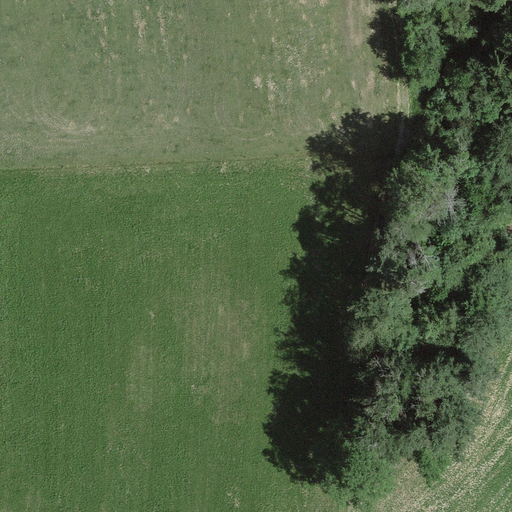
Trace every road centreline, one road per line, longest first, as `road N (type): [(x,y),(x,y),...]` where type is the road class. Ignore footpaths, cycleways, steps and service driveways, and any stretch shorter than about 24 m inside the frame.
road 1 (track): [(511,0),(405,125),(373,264),(357,511)]
road 2 (track): [(394,0),(405,125)]
